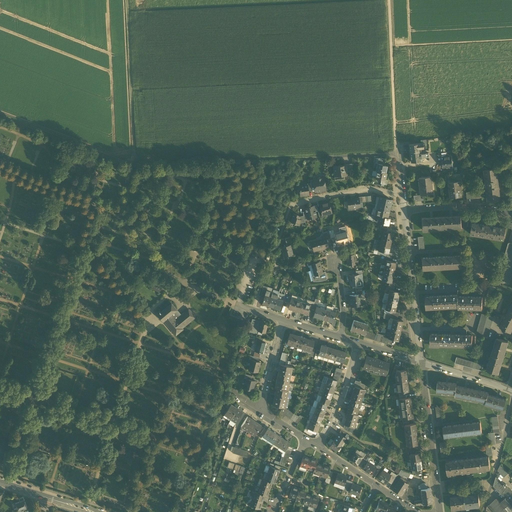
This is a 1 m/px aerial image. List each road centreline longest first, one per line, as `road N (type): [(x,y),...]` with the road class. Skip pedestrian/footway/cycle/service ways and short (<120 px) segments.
road 1 (track): [(126,0),(133,165),(0,114)]
road 2 (residential): [(421,363),(439,511)]
road 3 (residential): [(401,194),(357,189),(291,204),(280,237)]
road 4 (track): [(395,144),(388,0)]
road 5 (residential): [(510,390),(483,511)]
